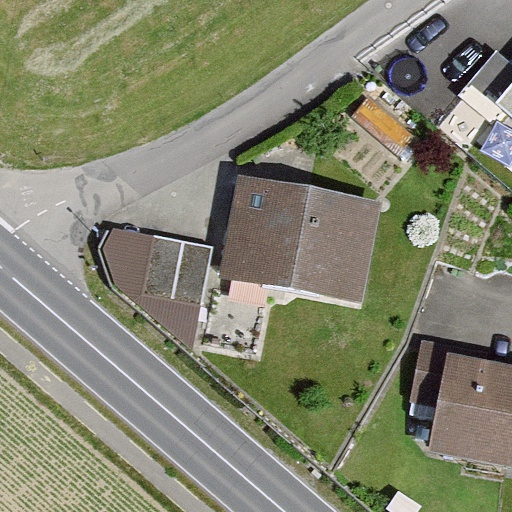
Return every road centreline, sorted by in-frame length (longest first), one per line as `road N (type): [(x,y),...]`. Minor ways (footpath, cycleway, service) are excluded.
road 1 (residential): [(0,240),(53,206),(237,122),(404,0)]
road 2 (secondary): [(0,265),(283,511)]
